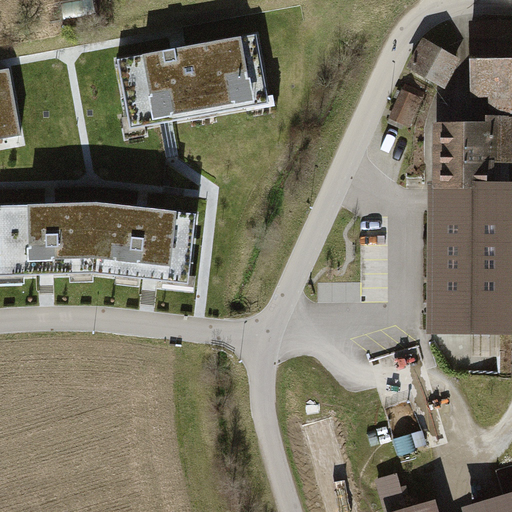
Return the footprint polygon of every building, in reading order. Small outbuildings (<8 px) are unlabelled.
[(511,24),(476,26),(478,94),(496,94),(496,113),(511,112),(511,24)] [(259,40),(120,66),(133,135),(272,109),(259,40)] [(428,43),(415,67),(451,87),(464,63),(428,43)] [(0,146),(24,143),(12,73),(0,75),(0,146)] [(423,100),(407,93),(395,120),(411,127),(423,100)] [(486,122),(432,122),(432,179),(502,180),(502,163),(511,162),(511,116),(486,117),(486,122)] [(511,179),(502,180),(432,179),(432,332),(511,332),(511,179)] [(100,204),(0,205),(0,236),(1,275),(96,271),(100,204)] [(199,214),(100,204),(96,271),(191,282),(199,214)] [(506,486),(511,485),(511,464),(502,466),(506,486)] [(434,511),(431,502),(399,511),(434,511)]
